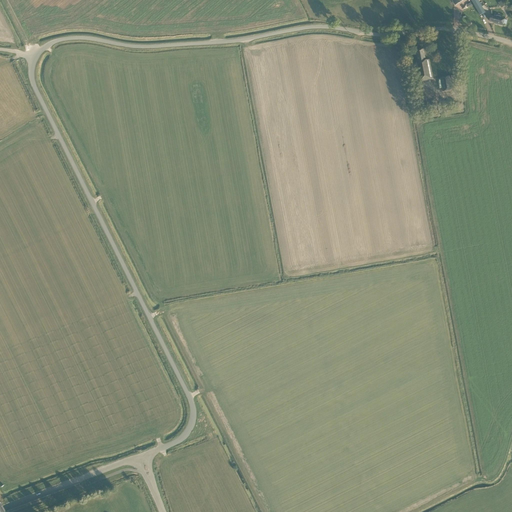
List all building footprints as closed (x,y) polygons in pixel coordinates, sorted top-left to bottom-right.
[(478,0),(471,0),(480,15),(482,14),(485,12),(478,0)] [(503,0),(499,3),(502,8),(507,5),(503,0)] [(505,18),(494,15),(494,17),(491,16),(489,21),(495,23),(495,24),(503,26),(505,18)] [(426,61),(424,50),(416,51),(418,62),(415,62),(419,82),(433,79),(430,60),(426,61)] [(443,92),(453,90),(450,76),(440,78),(443,92)]
